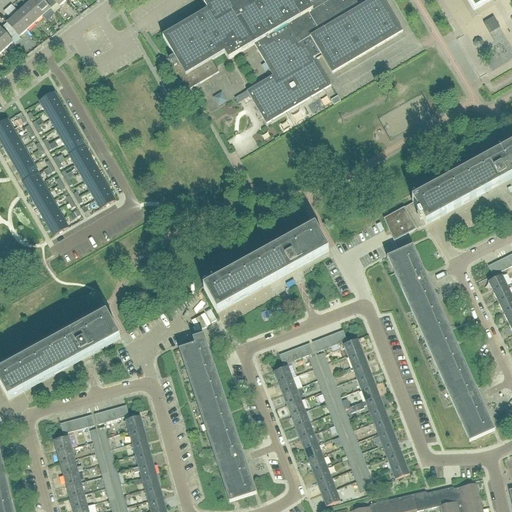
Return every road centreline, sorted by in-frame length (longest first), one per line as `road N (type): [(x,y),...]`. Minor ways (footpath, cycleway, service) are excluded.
road 1 (residential): [(266,511),(295,492),(243,351),(366,304)]
road 2 (residential): [(42,55),(134,206),(55,252)]
road 3 (residential): [(490,458),(423,455),(366,304)]
road 4 (residential): [(51,511),(29,418),(152,383)]
road 5 (residential): [(511,235),(453,263),(511,379)]
road 6 (residential): [(187,511),(152,383)]
